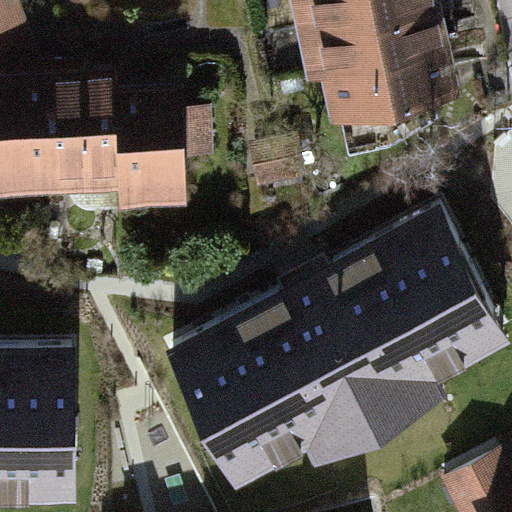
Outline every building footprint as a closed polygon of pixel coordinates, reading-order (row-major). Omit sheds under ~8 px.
[(46,187),(56,187),(54,62),(49,62),(23,0),(0,0),(0,187),(6,187),(6,196),(46,195),(46,187)] [(427,0),(297,0),(303,28),(427,0)] [(461,39),(451,0),(427,0),(303,28),(313,72),(324,70),(461,39)] [(471,83),(461,39),(324,70),(334,113),(350,109),(356,133),(390,126),(384,102),(471,83)] [(120,61),(54,62),(56,187),(123,185),(121,77),(120,61)] [(121,77),(123,185),(123,197),(191,195),(190,155),(218,155),(217,103),(189,104),(188,75),(121,77)] [(294,136),(258,141),(263,170),(298,164),(294,136)] [(443,203),(175,342),(240,465),(315,426),(324,443),(441,383),(432,367),(508,327),(443,203)] [(75,341),(0,341),(0,482),(76,482),(75,341)] [(511,511),(511,445),(451,474),(469,511),(511,511)]
